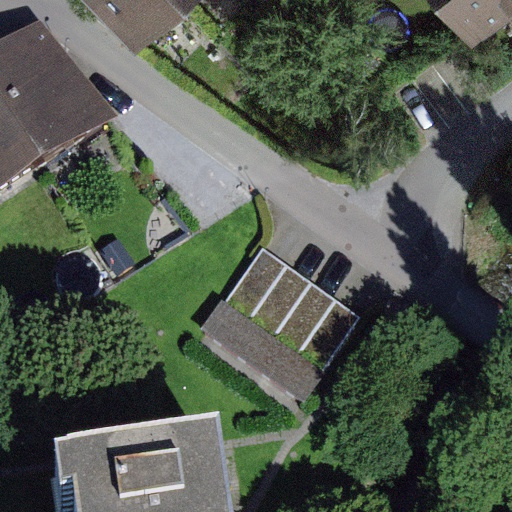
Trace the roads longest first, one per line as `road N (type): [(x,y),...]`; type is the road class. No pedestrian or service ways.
road 1 (residential): [(0,10),(61,19),(389,255)]
road 2 (residential): [(389,255),(451,150),(511,105)]
road 3 (residential): [(389,255),(511,341)]
